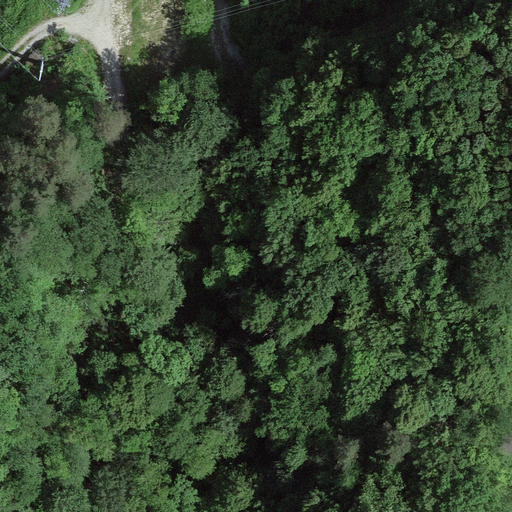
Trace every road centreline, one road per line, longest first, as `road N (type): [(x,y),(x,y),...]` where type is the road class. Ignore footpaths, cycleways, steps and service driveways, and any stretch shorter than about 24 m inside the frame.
road 1 (track): [(25,511),(118,242),(122,129),(108,28)]
road 2 (track): [(0,74),(48,28),(108,28),(105,0)]
